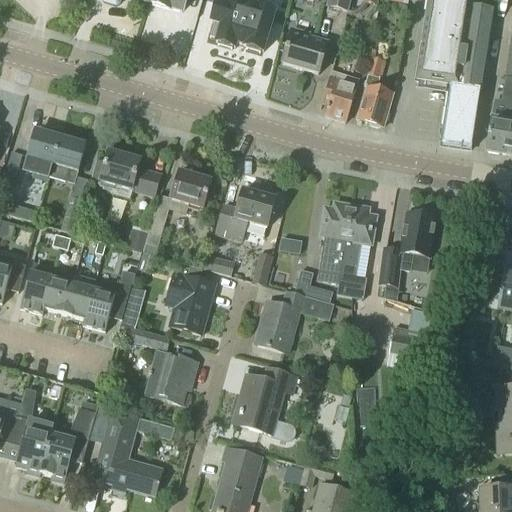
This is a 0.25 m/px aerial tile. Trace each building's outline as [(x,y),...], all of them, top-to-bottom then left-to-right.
[(101,0),(101,1),(104,7),(114,10),(120,6),(121,0),(129,0),(146,5),(148,0),(101,0)] [(148,0),(146,5),(146,7),(169,13),(169,12),(180,16),(185,0),(148,0)] [(213,26),(209,41),(215,43),(215,45),(217,46),(216,48),(231,52),(232,50),(234,51),(235,46),(239,48),(253,0),(220,0),(219,7),(216,6),(211,25),(213,26)] [(253,0),(239,48),(243,49),(245,50),(245,52),(259,56),(260,54),(262,55),(274,15),(267,13),(271,2),(264,0),(253,0)] [(347,15),(350,0),(328,0),(326,10),(347,15)] [(376,9),(377,0),(364,0),(363,7),(376,9)] [(403,8),(403,0),(381,0),(381,4),(403,8)] [(428,0),(416,84),(451,89),(464,2),(451,0),(428,0)] [(464,2),(451,89),(442,148),(470,152),(491,13),(472,10),(473,3),(464,2)] [(281,67),(318,78),(327,46),(307,40),(308,37),(291,32),(281,67)] [(391,99),(375,94),(379,81),(381,82),(385,65),(370,61),(365,77),(367,78),(363,91),(366,91),(356,124),(382,131),(391,99)] [(225,62),(219,85),(232,88),(237,65),(225,62)] [(331,76),(322,108),(328,110),(325,121),(345,127),(356,89),(357,83),(331,76)] [(489,122),(484,154),(505,158),(511,116),(511,103),(503,102),(500,124),(489,122)] [(54,168),(62,140),(61,140),(62,135),(46,130),(43,141),(33,138),(27,160),(31,161),(27,177),(47,183),(47,181),(50,182),(54,168)] [(72,237),(87,183),(77,180),(85,152),(76,149),(78,144),(62,140),(50,182),(73,188),(60,233),(72,237)] [(93,178),(95,157),(85,155),(82,176),(93,178)] [(140,164),(107,155),(104,167),(97,165),(92,183),(97,185),(96,187),(110,198),(128,203),(130,194),(154,201),(160,179),(137,172),(140,164)] [(9,162),(4,176),(3,175),(0,185),(0,215),(3,217),(34,226),(37,214),(11,207),(18,179),(15,178),(22,159),(11,156),(9,162)] [(3,175),(4,176),(9,162),(7,161),(4,161),(0,175),(3,175)] [(179,175),(171,202),(171,203),(202,212),(211,184),(179,175)] [(267,231),(275,202),(243,193),(237,211),(224,208),(216,238),(241,245),(247,225),(267,231)] [(159,198),(147,238),(143,255),(149,257),(148,259),(155,261),(171,202),(159,198)] [(323,241),(316,286),(337,289),(339,280),(351,209),(333,206),(331,219),(324,217),(320,240),(323,241)] [(337,289),(335,301),(362,306),(366,284),(354,282),(360,247),(371,249),(375,226),(366,225),(368,212),(351,209),(339,280),(337,289)] [(384,302),(396,306),(400,274),(409,275),(412,259),(431,261),(436,223),(432,223),(431,218),(423,217),(420,221),(406,219),(400,256),(383,254),(378,289),(386,291),(384,302)] [(147,238),(134,234),(128,252),(141,256),(142,255),(143,255),(147,238)] [(55,238),(51,250),(59,252),(62,240),(55,238)] [(67,254),(70,243),(62,240),(59,252),(67,254)] [(97,245),(94,257),(102,259),(105,247),(97,245)] [(149,257),(143,255),(142,255),(141,256),(136,273),(143,275),(148,259),(149,257)] [(265,291),(272,260),(258,257),(251,287),(265,291)] [(18,296),(25,269),(13,266),(14,263),(0,259),(0,307),(2,308),(6,293),(18,296)] [(234,267),(206,259),(202,272),(230,280),(234,267)] [(42,319),(44,313),(43,313),(51,282),(50,282),(53,274),(53,272),(32,266),(20,313),(42,319)] [(200,339),(214,288),(198,284),(201,273),(176,266),(166,302),(176,305),(168,330),(200,339)] [(511,270),(505,269),(498,303),(496,313),(511,316),(511,270)] [(56,317),(64,319),(74,280),(53,274),(50,282),(51,282),(43,313),(44,313),(56,317)] [(294,297),(329,307),(332,296),(309,289),(312,277),(300,274),(294,297)] [(84,324),(82,330),(105,336),(109,321),(122,324),(132,287),(132,288),(135,278),(123,275),(120,284),(118,284),(116,291),(95,285),(85,324),(84,324)] [(75,278),(75,280),(74,280),(64,319),(72,321),(84,324),(85,324),(95,285),(95,284),(75,278)] [(329,307),(294,297),(287,295),(283,311),(266,307),(255,349),(288,358),(299,317),(330,325),(334,308),(329,307)] [(412,313),(407,334),(433,339),(438,319),(412,313)] [(124,330),(138,333),(140,326),(136,320),(124,317),(121,329),(124,330)] [(170,342),(138,333),(124,330),(121,344),(166,356),(170,342)] [(416,363),(421,342),(392,337),(388,358),(416,363)] [(191,387),(197,367),(155,356),(144,399),(181,409),(187,386),(191,387)] [(511,372),(509,372),(509,393),(496,393),(498,456),(500,458),(511,457),(511,372)] [(245,395),(236,429),(271,439),(271,440),(286,445),(290,444),(293,441),(294,437),(293,432),(290,429),(275,425),(283,396),(291,398),(295,382),(266,374),(263,385),(246,380),(242,394),(245,395)] [(0,445),(10,448),(17,421),(21,408),(0,401),(0,445)] [(83,405),(81,413),(95,417),(96,417),(98,409),(83,405)] [(52,480),(51,484),(63,487),(70,464),(82,467),(95,417),(81,413),(79,413),(70,435),(53,430),(40,477),(52,480)] [(113,416),(95,485),(141,497),(157,501),(158,497),(163,476),(121,465),(129,434),(172,446),(175,433),(142,424),(113,416)] [(22,451),(16,471),(28,474),(27,477),(39,481),(40,477),(53,430),(17,421),(10,448),(22,451)] [(227,466),(218,497),(217,501),(213,500),(209,511),(247,511),(261,462),(226,453),(222,465),(227,466)] [(301,475),(298,488),(311,492),(314,481),(331,485),(333,477),(349,481),(349,483),(356,484),(357,480),(305,466),(302,475),(301,475)] [(298,488),(301,475),(287,471),(283,484),(298,488)] [(498,493),(479,494),(480,511),(511,511),(511,478),(497,479),(498,493)] [(320,489),(313,511),(349,511),(353,498),(320,489)]
